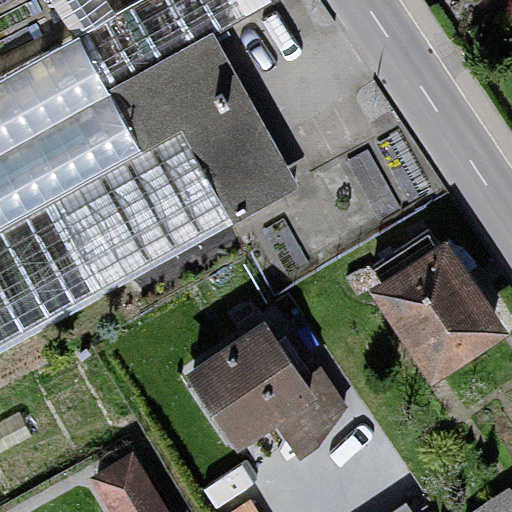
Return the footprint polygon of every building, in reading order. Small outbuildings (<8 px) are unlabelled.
[(0,345),(296,179),(212,31),(250,10),(244,0),(130,0),(0,73),(0,345)] [(446,242),(376,285),(428,367),(497,324),(446,242)] [(268,316),(189,364),(239,445),(280,420),(302,455),(339,432),(268,316)] [(175,511),(137,444),(87,472),(109,511),(175,511)] [(261,511),(253,496),(222,511),(261,511)]
